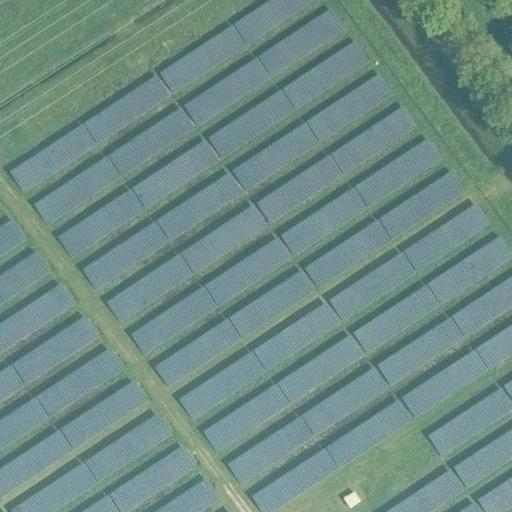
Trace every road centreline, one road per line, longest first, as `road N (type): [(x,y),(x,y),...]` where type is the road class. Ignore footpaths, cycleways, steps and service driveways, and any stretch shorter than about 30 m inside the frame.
road 1 (track): [(0,184),(243,511)]
road 2 (unclassified): [(511,137),(409,0)]
